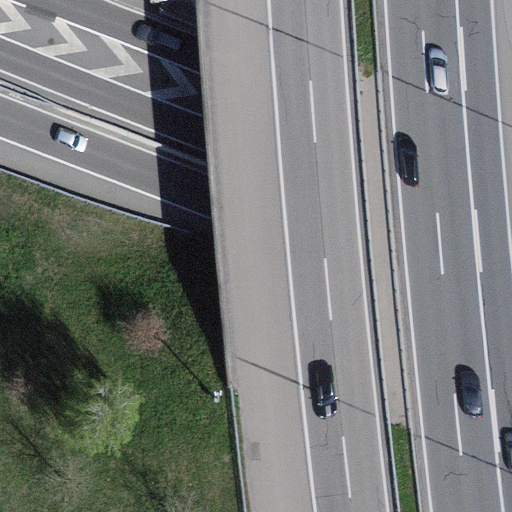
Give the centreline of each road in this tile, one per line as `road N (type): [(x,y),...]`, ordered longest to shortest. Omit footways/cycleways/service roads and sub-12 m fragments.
road 1 (motorway): [(0,115),(511,315)]
road 2 (motorway): [(511,251),(0,53)]
road 3 (motorway): [(304,0),(351,511)]
road 4 (motorway): [(467,511),(421,0)]
road 5 (motorway): [(511,184),(58,0)]
